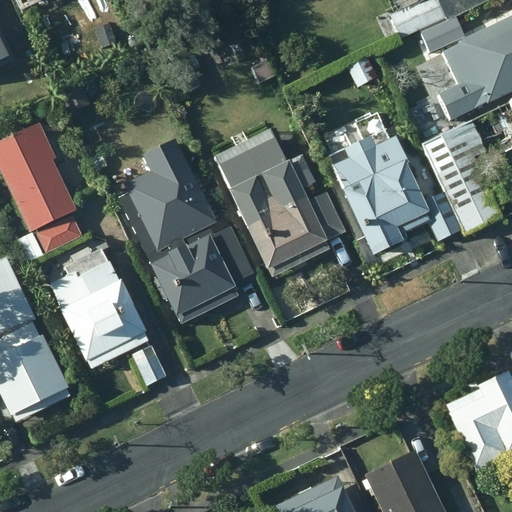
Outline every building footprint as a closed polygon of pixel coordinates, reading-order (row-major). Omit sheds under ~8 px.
[(482,0),(415,0),(417,3),(385,19),(396,42),(442,21),(443,24),(485,4),(482,0)] [(480,108),(481,110),(511,95),(511,19),(450,48),(452,51),(437,57),(452,90),(434,98),(445,125),(480,108)] [(427,57),(461,41),(453,21),(417,36),(427,57)] [(0,37),(0,98),(11,93),(0,72),(14,65),(0,37)] [(185,51),(169,58),(186,93),(202,85),(185,51)] [(280,77),(270,57),(249,68),(259,88),(280,77)] [(349,70),(329,79),(339,100),(359,91),(349,70)] [(511,131),(511,104),(501,110),(511,131)] [(419,148),(462,239),(500,222),(474,167),(486,161),(469,124),(419,148)] [(37,127),(0,144),(0,183),(24,236),(71,214),(50,167),(54,165),(37,127)] [(208,162),(268,282),(327,253),(322,244),(342,235),(323,197),(302,207),(297,195),(312,187),(298,159),(282,166),(266,134),(208,162)] [(338,195),(336,196),(366,263),(398,248),(395,240),(426,225),(388,142),(369,150),(365,141),(338,153),(343,164),(327,171),(338,195)] [(92,160),(102,182),(120,173),(110,151),(92,160)] [(190,151),(117,186),(178,309),(251,273),(190,151)] [(458,234),(441,196),(419,205),(436,244),(458,234)] [(69,219),(32,237),(42,256),(78,238),(69,219)] [(40,259),(30,236),(13,244),(24,267),(40,259)] [(55,315),(86,375),(144,346),(96,253),(58,272),(63,281),(46,289),(58,313),(55,315)] [(39,319),(8,258),(0,262),(0,390),(12,416),(15,414),(18,422),(73,395),(44,334),(42,336),(35,321),(39,319)] [(155,346),(135,356),(151,386),(170,377),(155,346)] [(471,476),(511,456),(511,390),(503,371),(473,386),(475,389),(441,405),(444,411),(441,412),(471,476)] [(411,449),(360,474),(379,511),(427,511),(440,506),(411,449)] [(349,511),(332,476),(271,506),(273,511),(349,511)]
